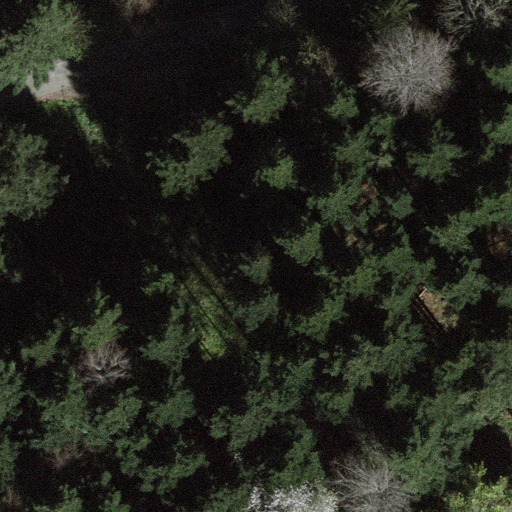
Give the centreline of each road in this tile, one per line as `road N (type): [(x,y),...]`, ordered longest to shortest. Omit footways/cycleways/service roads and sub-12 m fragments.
road 1 (track): [(95,60),(186,77),(511,41)]
road 2 (unclassified): [(0,91),(284,0)]
